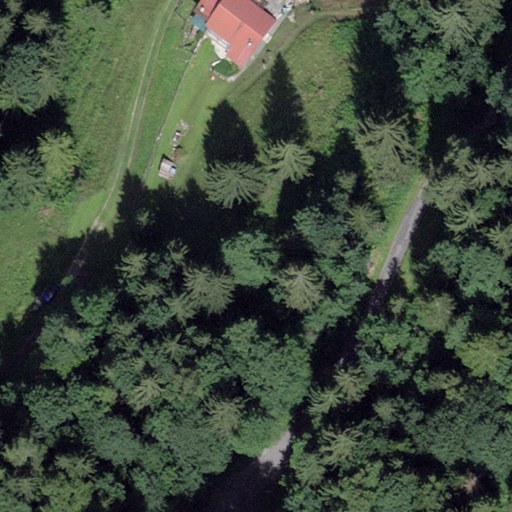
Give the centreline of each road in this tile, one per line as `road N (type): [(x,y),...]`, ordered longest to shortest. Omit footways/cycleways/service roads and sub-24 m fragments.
road 1 (unclassified): [(511,54),(487,110),(435,171),(307,408),(234,511)]
road 2 (track): [(0,365),(49,305),(115,194),(172,0)]
road 3 (track): [(206,55),(139,211),(86,276),(70,271)]
